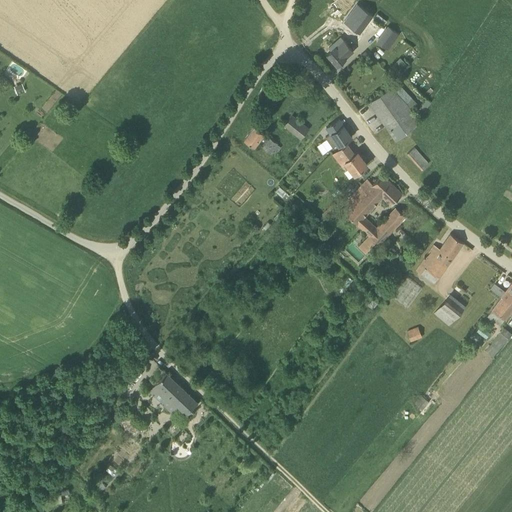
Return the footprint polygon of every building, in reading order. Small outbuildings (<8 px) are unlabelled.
[(356,4),(342,21),(356,32),(370,16),(356,4)] [(388,26),(377,42),(387,49),(398,34),(388,26)] [(326,54),(337,66),(346,58),(346,57),(353,51),(341,37),(329,47),(331,50),(326,54)] [(393,64),(397,67),(400,71),(407,63),(404,60),(400,57),(393,64)] [(13,86),(16,95),(24,92),(21,84),(13,86)] [(408,105),(391,87),(368,103),(395,141),(419,122),(408,105)] [(284,125),(292,131),(300,138),(308,128),(292,116),(284,125)] [(338,120),(326,128),(331,134),(326,137),(333,149),(350,138),(351,137),(343,125),(339,119),(338,119),(338,120)] [(254,126),(244,140),(254,147),(258,141),(263,145),(269,136),(254,126)] [(32,131),(28,128),(24,133),(28,137),(32,131)] [(346,143),(333,154),(342,166),(346,163),(354,174),(367,165),(357,152),(354,154),(346,143)] [(414,148),(407,153),(422,169),(428,164),(414,148)] [(340,208),(357,224),(369,234),(358,246),(365,253),(376,241),(379,244),(405,216),(395,207),(377,227),(365,216),(382,196),(391,204),(402,192),(382,174),(371,185),(366,181),(340,208)] [(326,219),(338,206),(333,202),(322,214),(326,219)] [(440,276),(463,243),(450,234),(440,249),(434,245),(417,269),(421,272),(422,272),(435,281),(439,276),(440,276)] [(511,304),(511,283),(506,291),(494,282),(490,288),(502,297),(511,304)] [(452,293),(434,312),(448,326),(467,306),(452,293)] [(511,310),(511,304),(502,297),(488,316),(501,326),(511,310)] [(490,333),(480,325),(476,331),(486,339),(490,333)] [(418,327),(406,331),(410,341),(422,337),(418,327)] [(504,328),(485,351),(493,357),(511,334),(504,328)] [(469,338),(463,345),(468,350),(474,343),(472,341),(473,340),(469,338)] [(198,403),(166,372),(155,383),(155,384),(149,390),(172,413),(179,406),(187,414),(198,403)] [(421,395),(413,404),(421,410),(429,401),(421,395)] [(132,439),(135,434),(145,424),(128,409),(115,424),(124,431),(132,439)] [(91,483),(97,493),(106,487),(100,478),(91,483)]
